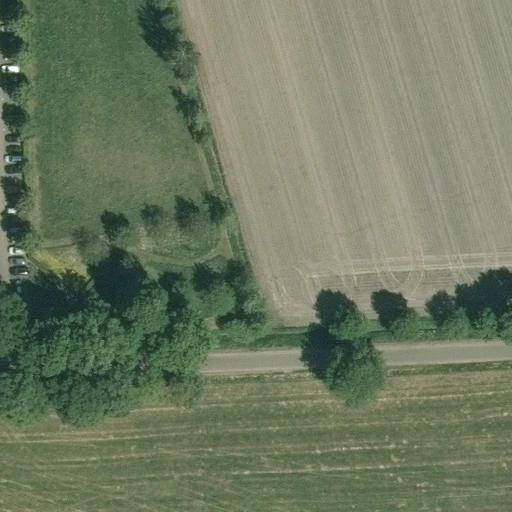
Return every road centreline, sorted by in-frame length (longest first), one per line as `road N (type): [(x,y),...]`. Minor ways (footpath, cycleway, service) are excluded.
road 1 (unclassified): [(511,352),(0,372)]
road 2 (unknown): [(22,371),(0,91)]
